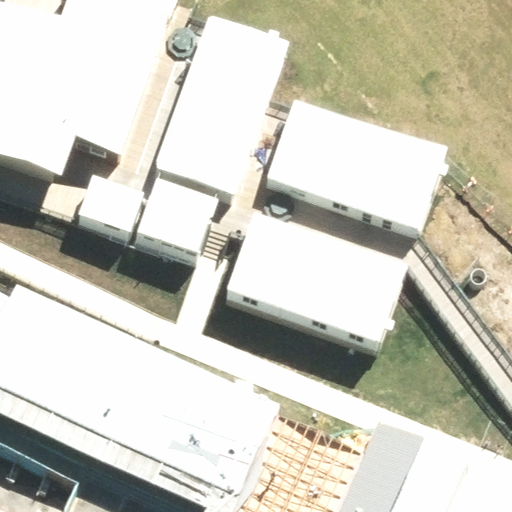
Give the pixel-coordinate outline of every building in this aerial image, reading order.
[(71,0),(57,40),(0,20),(0,177),(44,194),(58,198),(72,158),(118,174),(179,0),(71,0)] [(207,34),(153,184),(231,212),(285,61),(207,34)] [(291,119),(263,197),(416,250),(444,172),(291,119)] [(142,210),(91,192),(76,232),(128,250),(142,210)] [(154,194),(134,249),(195,271),(215,216),(154,194)] [(252,229),(224,308),(376,363),(404,284),(252,229)] [(7,315),(0,311),(0,404),(233,511),(450,511),(466,480),(376,439),(361,471),(274,431),(279,422),(13,301),(7,315)] [(233,511),(0,404),(0,432),(176,511),(233,511)]
